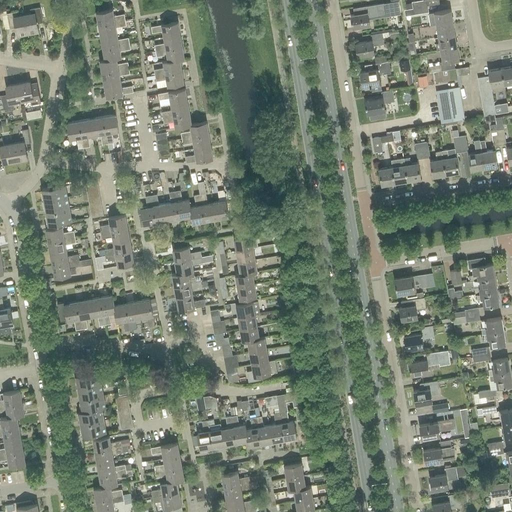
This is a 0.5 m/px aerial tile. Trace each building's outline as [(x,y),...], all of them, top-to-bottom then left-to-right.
[(63,0),(56,0),(54,15),(61,17),(63,0)] [(386,15),(385,11),(400,9),(398,1),(398,0),(391,2),(366,6),(367,12),(351,15),(353,28),(370,25),(369,18),(386,15)] [(428,12),(427,5),(413,8),(414,14),(428,12)] [(37,20),(43,19),(40,7),(30,9),(31,13),(25,15),(28,34),(39,32),(37,20)] [(96,12),(98,24),(125,19),(124,14),(114,16),(113,9),(96,12)] [(435,13),(429,14),(431,25),(437,24),(453,22),(451,9),(435,12),(435,13)] [(28,34),(25,15),(18,16),(17,12),(7,14),(9,25),(15,24),(18,36),(28,34)] [(126,25),(125,19),(98,24),(101,36),(117,33),(116,27),(126,25)] [(163,31),(164,37),(180,34),(178,22),(151,27),(152,33),(163,31)] [(455,34),(453,22),(437,24),(439,37),(455,34)] [(118,39),(117,33),(101,36),(103,48),(130,43),(129,37),(118,39)] [(373,46),(384,44),(383,33),(371,35),(372,40),(356,43),(358,56),(375,53),(373,46)] [(183,46),(180,34),(164,37),(165,43),(155,45),(156,51),(183,46)] [(457,47),(455,34),(439,37),(440,43),(436,44),(437,50),(441,50),(441,49),(457,47)] [(417,53),(415,41),(410,42),(406,43),(408,55),(417,53)] [(131,49),(130,43),(103,48),(105,59),(105,60),(117,58),(122,57),(120,51),(131,49)] [(185,58),(183,46),(156,51),(157,56),(167,55),(168,60),(168,61),(180,59),(185,58)] [(459,59),(457,47),(441,49),(441,50),(443,61),(440,62),(441,64),(428,66),(430,73),(434,72),(455,68),(454,60),(459,59)] [(118,64),(117,58),(105,60),(105,59),(100,60),(102,73),(129,68),(128,62),(118,64)] [(182,71),(180,59),(168,61),(168,60),(163,61),(164,68),(154,69),(155,75),(182,71)] [(401,71),(411,69),(409,59),(399,61),(401,71)] [(387,61),(376,63),(377,69),(360,72),(363,86),(379,84),(378,75),(391,73),(389,61),(387,61)] [(511,82),(511,66),(502,68),(505,84),(511,82)] [(130,73),(129,68),(102,73),(104,85),(121,82),(120,75),(130,73)] [(505,84),(502,68),(489,70),(490,75),(491,82),(492,86),(505,84)] [(184,82),(182,71),(155,75),(156,81),(167,79),(168,86),(184,82)] [(491,82),(490,75),(478,77),(479,84),(491,82)] [(427,76),(418,77),(420,84),(428,83),(427,76)] [(30,81),(18,83),(22,101),(33,98),(34,103),(41,102),(38,88),(32,89),(30,81)] [(122,87),(121,82),(104,85),(106,97),(133,92),(132,86),(122,87)] [(492,88),(492,86),(491,82),(479,84),(480,90),(492,88)] [(22,101),(18,83),(6,86),(8,94),(2,95),(5,109),(11,108),(10,103),(22,101)] [(437,90),(442,123),(465,119),(459,87),(437,90)] [(493,94),(492,88),(480,90),(481,96),(493,94)] [(170,98),(171,104),(188,101),(185,89),(159,93),(160,100),(170,98)] [(382,91),(383,97),(365,100),(367,113),(369,113),(370,120),(386,117),(385,110),(384,103),(395,101),(393,89),(390,90),(384,91),(382,91)] [(494,101),(493,94),(481,96),(482,103),(494,101)] [(190,113),(188,101),(171,104),(172,110),(162,112),(163,118),(190,113)] [(495,107),(494,101),(482,103),(483,109),(495,107)] [(496,113),(495,107),(483,109),(484,115),(485,115),(495,114),(496,113)] [(192,124),(190,113),(163,118),(164,123),(174,121),(175,128),(190,125),(190,124),(192,124)] [(116,114),(104,116),(108,143),(109,143),(112,143),(114,142),(112,132),(119,131),(116,114)] [(108,143),(104,116),(92,118),(94,135),(101,134),(102,144),(108,143)] [(94,135),(92,118),(80,120),(84,147),(90,146),(88,136),(94,135)] [(84,147),(80,120),(68,122),(70,139),(77,138),(79,148),(84,147)] [(207,121),(192,124),(190,124),(190,125),(191,131),(181,133),(182,138),(209,133),(207,121)] [(500,146),(498,129),(497,130),(496,124),(491,125),(492,130),(491,130),(494,147),(500,146)] [(506,145),(504,128),(498,129),(500,146),(506,145)] [(24,141),(13,143),(16,160),(28,158),(25,144),(31,143),(28,129),(22,130),(24,141)] [(211,146),(209,133),(182,138),(183,144),(193,142),(194,149),(211,146)] [(381,142),(388,141),(387,135),(372,138),(375,152),(383,150),(381,142)] [(468,151),(465,135),(459,136),(462,152),(468,151)] [(462,152),(459,136),(453,137),(456,153),(462,152)] [(16,160),(13,143),(4,145),(2,138),(0,138),(0,148),(1,148),(4,163),(16,160)] [(476,153),(469,154),(471,170),(484,168),(480,142),(480,140),(474,141),(476,153)] [(430,157),(427,141),(421,142),(424,158),(430,157)] [(486,141),(480,142),(484,168),(498,165),(495,149),(487,151),(486,141)] [(424,158),(421,142),(415,143),(418,159),(424,158)] [(213,158),(211,146),(194,149),(196,155),(185,156),(186,163),(213,158)] [(457,156),(449,157),(448,149),(442,150),(446,174),(459,172),(457,156)] [(446,174),(442,150),(436,151),(437,159),(430,160),(433,176),(446,174)] [(117,163),(124,162),(122,151),(115,152),(117,163)] [(419,162),(412,163),(411,161),(410,160),(410,157),(404,158),(405,164),(408,180),(421,178),(419,162)] [(404,158),(391,160),(392,167),(395,183),(408,180),(405,164),(404,158)] [(395,183),(392,167),(379,169),(382,185),(395,183)] [(134,179),(135,185),(144,183),(142,177),(134,179)] [(72,221),(67,196),(65,184),(42,189),(49,225),(72,221)] [(181,190),(175,191),(180,218),(191,216),(190,206),(191,206),(189,199),(183,200),(181,190)] [(220,201),(214,202),(217,219),(229,216),(224,190),(218,191),(220,201)] [(180,218),(175,191),(169,192),(171,202),(165,203),(168,220),(180,218)] [(208,203),(206,193),(200,194),(205,221),(217,219),(214,202),(208,203)] [(168,220),(165,203),(159,205),(157,194),(151,195),(156,222),(168,220)] [(205,221),(200,194),(194,195),(196,205),(191,206),(190,206),(191,216),(193,223),(205,221)] [(156,222),(151,195),(146,196),(147,207),(141,208),(144,224),(156,222)] [(101,203),(100,197),(88,199),(89,205),(101,203)] [(104,215),(101,203),(89,205),(92,217),(104,215)] [(100,226),(101,232),(128,227),(125,214),(109,217),(110,224),(100,226)] [(75,236),(74,231),(64,232),(62,226),(46,229),(48,241),(75,236)] [(130,239),(128,227),(101,232),(102,237),(112,236),(113,242),(130,239)] [(256,234),(234,238),(236,251),(253,247),(258,247),(256,234)] [(67,250),(66,244),(76,242),(75,236),(48,241),(50,253),(67,250)] [(132,251),(130,239),(113,242),(114,248),(104,250),(105,255),(132,251)] [(173,249),(175,261),(202,257),(202,256),(201,251),(190,253),(189,246),(173,249)] [(253,247),(236,251),(235,251),(236,257),(237,257),(238,262),(255,259),(253,247)] [(79,260),(78,254),(68,256),(67,250),(50,253),(52,265),(79,260)] [(134,263),(132,251),(105,255),(106,261),(117,259),(118,266),(134,263)] [(193,264),(203,262),(202,257),(175,261),(177,273),(189,271),(189,272),(194,271),(193,264)] [(492,263),(485,264),(484,258),(486,258),(485,257),(464,261),(469,260),(469,265),(470,265),(470,267),(472,267),(473,274),(469,275),(470,281),(480,279),(496,277),(494,265),(493,265),(492,263)] [(258,272),(255,259),(238,262),(240,274),(253,272),(258,272)] [(77,273),(76,266),(80,266),(79,260),(52,265),(55,277),(71,274),(77,273)] [(462,282),(460,269),(450,270),(453,284),(462,282)] [(201,281),(200,275),(195,276),(194,271),(189,272),(189,271),(177,273),(172,274),(174,286),(201,281)] [(255,284),(253,272),(240,274),(235,275),(237,287),(255,284)] [(422,287),(429,286),(427,273),(395,279),(398,294),(415,291),(414,284),(421,283),(422,287)] [(498,290),(496,277),(480,279),(481,286),(474,287),(475,294),(498,290)] [(202,287),(201,281),(174,286),(176,298),(193,295),(192,289),(202,287)] [(257,296),(255,284),(237,287),(240,299),(257,296)] [(463,296),(462,290),(454,291),(454,288),(448,289),(449,298),(455,297),(463,296)] [(500,302),(498,290),(475,294),(477,294),(478,299),(483,299),(484,307),(499,304),(499,302),(500,302)] [(114,305),(113,295),(100,297),(105,324),(111,323),(109,313),(115,312),(114,305)] [(194,301),(193,295),(176,298),(179,310),(205,305),(204,299),(194,301)] [(105,324),(100,297),(89,300),(92,316),(98,315),(100,325),(105,324)] [(416,308),(426,306),(424,297),(418,298),(413,299),(414,305),(400,307),(402,320),(418,317),(416,308)] [(11,311),(11,307),(4,308),(2,298),(0,298),(0,319),(1,326),(14,324),(13,318),(11,311)] [(150,299),(154,318),(159,317),(155,298),(150,299)] [(150,299),(138,301),(141,317),(147,316),(149,327),(155,325),(150,299)] [(92,316),(89,300),(77,302),(82,329),(88,328),(86,317),(92,316)] [(141,317),(138,301),(126,303),(131,330),(137,329),(135,318),(141,317)] [(258,301),(253,302),(236,305),(238,318),(255,314),(260,313),(258,301)] [(82,329),(77,302),(65,304),(65,302),(61,303),(57,303),(61,321),(68,320),(68,321),(74,319),(76,330),(82,329)] [(126,303),(114,305),(115,312),(117,322),(123,321),(125,331),(131,330),(126,303)] [(479,313),(478,307),(465,309),(465,311),(466,315),(479,313)] [(480,319),(479,313),(466,315),(454,317),(453,317),(454,324),(480,319)] [(258,326),(255,314),(238,318),(240,329),(258,326)] [(488,327),(486,328),(482,328),(483,334),(485,333),(485,334),(504,330),(503,319),(502,319),(501,317),(486,319),(488,327)] [(422,338),(434,336),(433,325),(420,327),(421,333),(405,335),(407,349),(424,347),(422,338)] [(260,337),(258,326),(240,329),(243,342),(247,341),(247,340),(260,338),(260,337)] [(506,342),(504,330),(485,334),(486,339),(490,339),(491,346),(506,344),(505,342),(506,342)] [(265,336),(260,337),(260,338),(247,340),(247,341),(250,352),(267,349),(265,336)] [(231,352),(229,343),(221,345),(223,353),(231,352)] [(490,353),(489,346),(471,349),(472,356),(490,353)] [(269,361),(267,349),(250,352),(252,364),(269,361)] [(448,350),(438,351),(426,353),(427,359),(409,362),(411,375),(429,372),(428,365),(440,363),(440,365),(450,363),(448,350)] [(491,359),(490,353),(472,356),(474,362),(491,359)] [(233,363),(232,355),(224,357),(225,365),(233,363)] [(495,368),(493,368),(489,369),(490,375),(511,371),(509,360),(508,360),(508,358),(493,360),(495,368)] [(269,361),(252,364),(253,370),(247,371),(247,372),(248,372),(250,381),(249,381),(261,379),(260,375),(277,372),(274,360),(269,361)] [(235,375),(234,367),(226,369),(227,377),(235,375)] [(76,376),(78,388),(101,383),(99,371),(76,376)] [(511,374),(511,371),(490,375),(488,375),(491,389),(478,391),(479,393),(474,394),(475,403),(487,401),(486,396),(497,395),(496,388),(511,384),(511,374)] [(416,404),(417,404),(417,406),(419,407),(424,406),(424,404),(424,403),(432,402),(431,395),(439,393),(437,381),(427,382),(428,388),(414,391),(416,404)] [(106,408),(101,383),(78,388),(83,411),(102,408),(106,408)] [(0,400),(0,405),(22,402),(20,390),(4,393),(5,399),(0,400)] [(298,391),(292,392),(295,405),(301,404),(298,391)] [(203,396),(196,397),(198,410),(205,409),(203,396)] [(297,437),(294,421),(287,422),(286,412),(287,411),(285,399),(278,401),(280,413),(284,439),(297,437)] [(25,414),(22,402),(0,405),(0,411),(7,411),(8,416),(8,417),(17,415),(17,416),(25,414)] [(448,409),(447,402),(433,405),(434,412),(448,409)] [(497,411),(496,405),(477,409),(478,414),(497,411)] [(133,427),(129,406),(118,408),(121,429),(133,427)] [(106,432),(102,408),(83,411),(79,412),(83,436),(106,432)] [(301,408),(295,409),(298,422),(304,421),(301,408)] [(462,417),(469,416),(467,408),(460,409),(462,417)] [(502,418),(503,425),(511,423),(511,408),(499,411),(500,418),(502,418)] [(284,439),(280,413),(274,414),(276,424),(270,425),(273,441),(284,439)] [(0,430),(19,427),(17,416),(17,415),(8,417),(8,416),(0,418),(2,424),(0,424),(0,430)] [(246,429),(247,429),(246,424),(239,425),(237,415),(232,416),(236,443),(248,441),(246,429)] [(236,443),(232,416),(226,417),(228,427),(222,428),(224,445),(236,443)] [(273,441),(270,425),(264,426),(262,416),(256,417),(261,444),(273,441)] [(261,444),(256,417),(250,418),(252,428),(247,429),(246,429),(248,441),(249,446),(261,444)] [(439,431),(455,428),(454,418),(437,421),(437,422),(420,425),(422,439),(440,436),(439,431)] [(224,445),(222,428),(216,429),(214,419),(208,420),(213,447),(224,445)] [(213,447),(208,420),(202,421),(204,431),(197,433),(198,434),(200,446),(200,449),(213,447)] [(511,439),(511,423),(503,425),(504,433),(503,433),(504,440),(511,439)] [(22,439),(19,427),(0,430),(0,436),(4,436),(5,442),(22,439)] [(122,446),(121,441),(111,442),(109,436),(93,439),(95,451),(122,446)] [(0,455),(24,451),(22,439),(5,442),(6,448),(0,448),(0,455)] [(454,449),(452,450),(450,440),(439,441),(440,447),(424,450),(426,463),(443,460),(456,458),(454,449)] [(503,447),(502,440),(488,443),(489,449),(503,447)] [(162,452),(163,458),(180,455),(178,443),(151,448),(152,454),(162,452)] [(114,460),(112,454),(123,452),(122,446),(95,451),(97,463),(114,460)] [(504,453),(503,447),(489,449),(490,455),(504,453)] [(26,463),(24,451),(0,455),(0,460),(8,459),(9,466),(26,463)] [(182,467),(180,455),(163,458),(165,464),(154,466),(155,472),(182,467)] [(126,470),(125,464),(115,466),(114,460),(97,463),(99,475),(126,470)] [(284,466),(287,478),(304,475),(302,463),(284,466)] [(447,480),(458,478),(456,466),(445,468),(446,474),(430,477),(431,482),(429,483),(430,489),(432,488),(432,490),(448,487),(447,480)] [(185,479),(182,467),(155,472),(156,477),(167,475),(168,481),(168,482),(177,480),(185,479)] [(126,470),(99,475),(101,486),(101,487),(110,485),(118,484),(117,477),(127,476),(126,470)] [(222,475),(224,487),(251,482),(249,476),(239,478),(238,471),(222,475)] [(306,486),(304,475),(287,478),(289,490),(294,490),(294,489),(306,487),(306,486)] [(179,492),(177,480),(168,482),(168,481),(160,482),(162,489),(151,491),(153,497),(179,492)] [(252,487),(251,482),(224,487),(226,499),(243,495),(241,489),(252,487)] [(510,488),(509,482),(490,485),(491,491),(496,490),(510,488)] [(123,494),(122,489),(112,491),(110,485),(101,487),(101,486),(94,487),(96,500),(123,495),(123,494)] [(311,485),(306,486),(306,487),(294,489),(294,490),(296,501),(313,498),(311,485)] [(511,494),(510,488),(496,490),(491,491),(492,497),(511,494)] [(467,491),(459,493),(461,501),(467,500),(467,498),(468,498),(467,491)] [(182,504),(179,492),(153,497),(154,502),(161,501),(162,508),(182,504)] [(130,493),(123,494),(123,495),(124,501),(124,503),(132,502),(133,502),(131,493),(130,493)] [(451,511),(451,506),(461,504),(459,493),(448,495),(449,501),(433,503),(434,511),(451,511)] [(123,495),(96,500),(98,511),(104,511),(103,511),(115,511),(115,510),(114,502),(124,501),(123,495)] [(244,502),(243,495),(226,499),(228,510),(255,505),(254,500),(244,502)] [(315,510),(313,498),(296,501),(297,511),(301,511),(310,510),(310,511),(315,510)]
